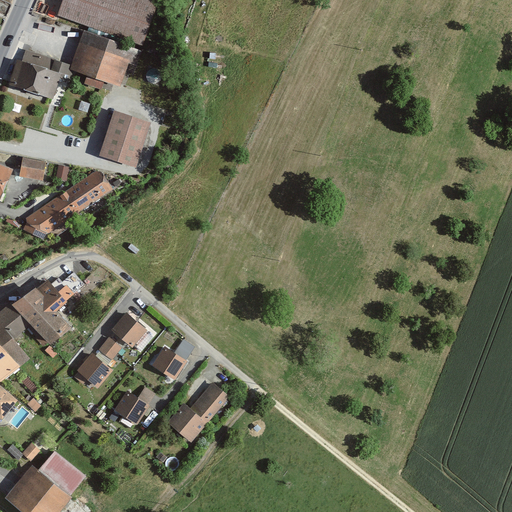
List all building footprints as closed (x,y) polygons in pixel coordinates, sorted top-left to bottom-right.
[(64,0),(60,14),(143,43),(157,0),(64,0)] [(142,49),(86,30),(74,67),(89,72),(86,83),(103,89),(106,80),(122,85),(130,63),(137,65),(142,49)] [(71,68),(72,65),(26,51),(23,59),(18,58),(10,83),(54,97),(61,74),(72,77),(74,69),(71,68)] [(90,105),(81,102),(78,111),(87,114),(90,105)] [(152,120),(116,109),(101,155),(138,166),(152,120)] [(48,161),(24,157),(20,176),(45,181),(48,161)] [(16,166),(0,159),(0,200),(0,201),(16,166)] [(73,168),(60,165),(57,178),(65,180),(66,174),(71,175),(73,168)] [(105,174),(95,172),(26,217),(28,222),(46,230),(114,186),(111,180),(105,174)] [(0,239),(19,226),(0,217),(0,239)] [(0,376),(3,380),(31,359),(18,337),(34,323),(53,342),(73,325),(58,307),(76,293),(68,284),(62,289),(50,278),(14,302),(0,312),(0,376)] [(149,328),(128,311),(113,329),(134,347),(149,328)] [(124,345),(110,335),(100,349),(113,359),(124,345)] [(177,378),(194,349),(184,343),(179,351),(172,347),(170,350),(164,347),(154,365),(177,378)] [(114,368),(93,351),(77,370),(79,372),(75,377),(83,384),(87,379),(97,387),(114,368)] [(0,413),(4,417),(20,397),(0,382),(0,413)] [(192,443),(231,396),(214,383),(193,408),(184,401),(167,422),(192,443)] [(138,423),(156,394),(146,388),(142,395),(136,392),(133,396),(127,393),(116,411),(138,423)] [(43,405),(35,397),(28,404),(36,412),(43,405)] [(41,451),(32,443),(23,454),(13,444),(7,451),(19,462),(25,455),(31,461),(41,451)] [(89,478),(55,451),(42,469),(33,462),(17,482),(6,497),(25,511),(61,511),(73,498),(89,478)]
